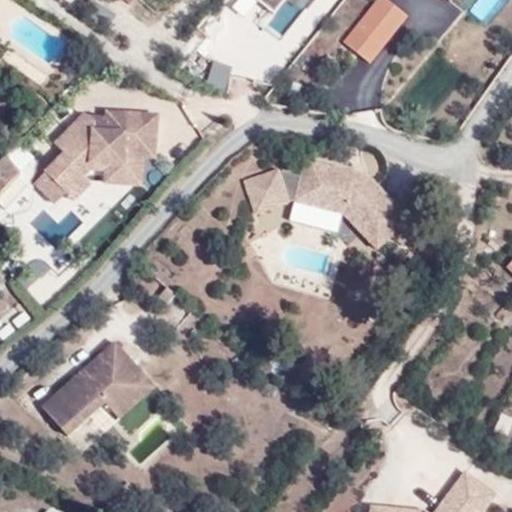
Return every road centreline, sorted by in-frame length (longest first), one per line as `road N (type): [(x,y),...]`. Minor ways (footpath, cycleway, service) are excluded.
road 1 (residential): [(0,368),(97,286),(235,136),(287,121),(455,169)]
road 2 (residential): [(455,169),(462,263),(377,396)]
